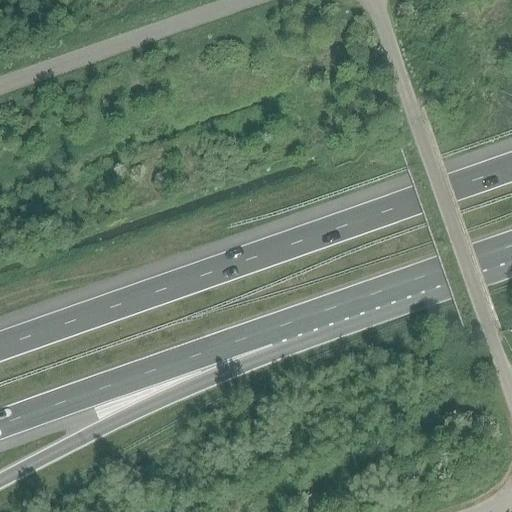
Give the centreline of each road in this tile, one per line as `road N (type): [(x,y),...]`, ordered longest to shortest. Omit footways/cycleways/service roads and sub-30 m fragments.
road 1 (motorway): [(511,166),(0,346)]
road 2 (unclassified): [(511,397),(371,0)]
road 3 (motorway): [(0,484),(240,364),(313,315)]
road 4 (motorway): [(0,427),(313,315)]
road 5 (unclassified): [(0,89),(259,0)]
road 6 (motorway): [(313,315),(511,245)]
